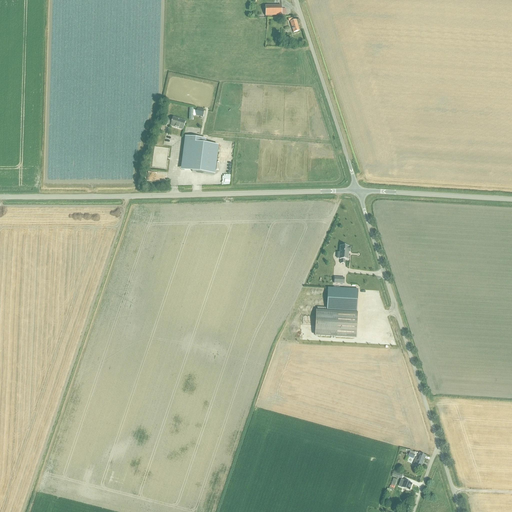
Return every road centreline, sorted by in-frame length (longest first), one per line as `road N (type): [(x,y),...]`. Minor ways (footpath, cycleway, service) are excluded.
road 1 (unclassified): [(0,197),(357,190)]
road 2 (unclassified): [(439,450),(357,190)]
road 3 (unclassified): [(357,190),(295,0)]
road 4 (unclassified): [(357,190),(511,199)]
